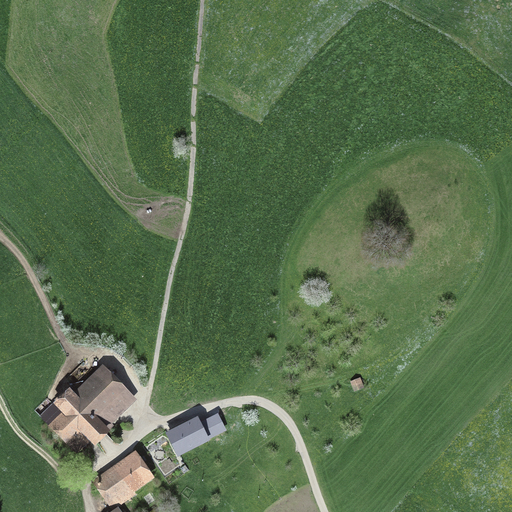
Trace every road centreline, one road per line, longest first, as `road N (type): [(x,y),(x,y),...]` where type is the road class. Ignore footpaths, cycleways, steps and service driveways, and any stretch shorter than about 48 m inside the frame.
road 1 (track): [(201,0),(189,201),(141,432)]
road 2 (track): [(141,432),(230,402),(265,403),(299,440),(323,511)]
road 3 (track): [(0,402),(13,429),(85,484),(86,511)]
